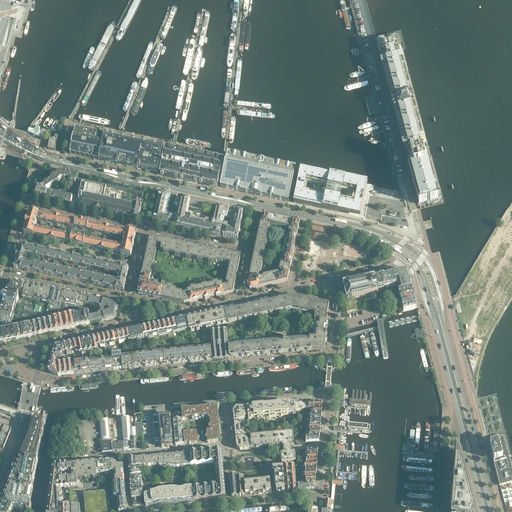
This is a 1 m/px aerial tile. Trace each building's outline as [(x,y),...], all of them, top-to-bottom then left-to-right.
[(339,3),(344,26),(345,26),(345,27),(345,28),(346,28),(346,29),(347,29),(347,30),(348,30),(349,30),(350,29),(350,28),(351,27),(351,26),(351,25),(351,24),(344,2),(344,1),(343,0),(342,0),(340,0),(339,1),(339,2),(339,3)] [(148,56),(149,56),(159,30),(158,26),(155,28),(145,54),(145,55),(145,56),(146,56),(146,57),(147,57),(148,57),(148,56)] [(158,58),(169,32),(168,27),(164,30),(155,56),(155,57),(155,58),(156,59),(157,59),(158,59),(158,58)] [(193,31),(187,59),(187,60),(188,60),(188,61),(189,61),(190,62),(190,61),(191,61),(192,60),(192,59),(198,32),(198,31),(198,30),(197,30),(197,29),(196,29),(195,29),(194,29),(194,30),(193,30),(193,31)] [(202,34),(197,62),(197,63),(197,64),(198,64),(199,64),(200,64),(200,63),(201,63),(201,62),(207,35),(207,34),(207,33),(206,33),(206,32),(205,32),(204,32),(203,32),(202,33),(202,34)] [(427,148),(400,45),(398,46),(395,34),(376,40),(380,55),(381,55),(383,62),(382,62),(391,100),(394,111),(404,148),(406,148),(408,156),(422,152),(422,153),(424,154),(425,154),(426,154),(428,151),(427,151),(427,150),(427,148)] [(351,44),(356,62),(357,64),(360,64),(360,61),(355,43),(353,42),(352,42),(351,44)] [(237,60),(234,94),(234,95),(234,96),(235,96),(235,97),(235,98),(236,98),(237,98),(238,97),(238,96),(239,96),(239,95),(239,94),(243,61),(243,60),(243,59),(242,59),(242,58),(241,58),(241,57),(240,57),(239,58),(238,59),(238,60),(237,60)] [(141,61),(132,85),(132,86),(133,87),(133,88),(134,88),(135,88),(136,88),(137,88),(137,87),(146,63),(146,62),(147,61),(146,61),(146,60),(146,59),(145,59),(144,59),(143,59),(142,59),(142,60),(141,61)] [(150,64),(141,88),(141,89),(142,89),(142,90),(143,90),(143,91),(144,91),(145,91),(145,90),(146,90),(155,65),(155,64),(156,64),(156,63),(155,63),(155,62),(154,62),(154,61),(153,61),(152,61),(151,62),(151,63),(150,63),(150,64)] [(185,69),(179,96),(179,97),(179,98),(180,98),(180,99),(181,99),(182,99),(183,99),(183,98),(184,98),(184,97),(190,70),(190,69),(190,68),(189,68),(189,67),(188,67),(187,67),(186,67),(185,67),(185,68),(185,69)] [(193,71),(188,99),(188,100),(189,101),(190,101),(191,101),(192,101),(192,100),(192,99),(198,72),(198,71),(198,70),(197,69),(196,69),(195,69),(194,69),(194,70),(193,70),(193,71)] [(351,72),(353,77),(367,74),(365,69),(351,72)] [(355,83),(356,89),(370,85),(369,80),(355,83)] [(225,92),(221,128),(221,129),(222,130),(223,130),(224,130),(225,130),(226,129),(230,92),(229,92),(229,91),(228,91),(227,91),(226,91),(225,91),(225,92)] [(128,95),(119,119),(119,120),(119,121),(120,121),(120,122),(121,122),(122,122),(123,122),(124,122),(124,121),(133,97),(133,96),(133,95),(133,94),(133,93),(132,93),(131,93),(130,93),(129,93),(129,94),(128,94),(128,95)] [(137,97),(128,121),(128,122),(128,123),(129,123),(129,124),(130,124),(131,124),(132,124),(133,124),(133,123),(142,99),(142,98),(142,97),(142,96),(141,95),(140,95),(139,95),(138,95),(138,96),(137,96),(137,97)] [(237,106),(271,110),(272,110),(273,109),(274,108),(274,107),(273,106),(272,105),(271,105),(238,101),(237,101),(236,101),(235,102),(235,103),(235,104),(235,105),(236,105),(236,106),(237,106)] [(176,105),(171,132),(171,133),(171,134),(172,134),(172,135),(173,135),(174,135),(174,134),(175,134),(175,133),(181,105),(181,104),(181,103),(180,103),(179,103),(178,103),(177,103),(176,104),(176,105)] [(185,108),(180,136),(180,137),(180,138),(181,138),(181,139),(182,139),(183,139),(184,138),(184,137),(190,109),(190,108),(190,107),(189,107),(189,106),(188,106),(187,106),(187,107),(186,107),(186,108),(185,108)] [(239,115),(240,115),(273,119),(274,119),(275,119),(276,118),(277,118),(277,117),(277,116),(276,116),(275,115),(274,115),(274,114),(273,114),(272,114),(240,111),(239,111),(238,112),(238,113),(238,114),(238,115),(239,115)] [(366,126),(367,131),(381,128),(380,122),(366,126)] [(38,136),(40,131),(40,130),(40,128),(36,127),(34,130),(31,130),(28,130),(27,132),(32,134),(37,136),(38,136)] [(99,160),(104,136),(75,129),(70,154),(99,160)] [(160,134),(140,130),(139,130),(138,130),(138,131),(138,132),(138,133),(158,138),(159,138),(159,137),(160,137),(160,136),(161,136),(161,135),(160,134)] [(158,173),(163,148),(163,147),(163,146),(162,146),(161,146),(160,146),(160,147),(159,147),(110,137),(110,136),(106,135),(106,134),(105,135),(104,135),(104,136),(99,160),(158,173)] [(369,138),(371,143),(385,140),(383,135),(369,138)] [(55,151),(58,138),(56,137),(55,140),(50,139),(48,149),(55,151)] [(213,145),(192,141),(191,141),(191,142),(190,143),(190,144),(190,145),(191,145),(211,149),(212,149),(213,148),(213,147),(213,146),(213,145)] [(218,187),(224,161),(213,159),(212,158),(211,157),(209,158),(165,149),(160,174),(218,187)] [(290,194),(296,169),(227,154),(220,187),(289,202),(290,194)] [(438,199),(427,158),(427,156),(426,156),(426,155),(424,156),(422,154),(422,156),(419,157),(418,155),(415,156),(415,158),(408,160),(408,163),(406,163),(409,175),(411,174),(416,193),(414,193),(416,199),(417,198),(419,204),(438,199)] [(343,191),(345,179),(301,170),(298,181),(306,183),(343,191)] [(108,201),(109,195),(111,188),(76,181),(78,175),(61,171),(53,178),(58,184),(60,183),(59,182),(62,179),(65,180),(65,179),(71,180),(71,182),(76,183),(73,198),(69,197),(64,196),(60,196),(59,202),(71,205),(72,201),(80,202),(79,207),(94,210),(101,212),(102,211),(131,217),(131,218),(138,219),(141,210),(142,206),(132,204),(132,206),(108,201)] [(56,185),(58,184),(53,178),(43,186),(46,190),(56,185)] [(355,204),(341,201),(338,212),(360,217),(367,184),(345,179),(343,191),(357,194),(355,204)] [(296,191),(304,193),(306,183),(298,181),(296,191)] [(48,193),(48,192),(46,190),(43,186),(36,189),(34,188),(32,195),(34,196),(35,197),(46,199),(48,193)] [(341,201),(304,193),(296,191),(294,203),(338,212),(341,201)] [(220,236),(221,232),(223,233),(223,237),(238,240),(243,212),(243,211),(217,205),(213,224),(209,223),(209,222),(206,221),(205,223),(193,220),(193,218),(192,218),(186,217),(188,207),(202,210),(203,203),(178,197),(176,207),(178,207),(176,215),(176,216),(168,214),(168,213),(165,212),(166,209),(168,209),(168,206),(167,206),(167,203),(169,204),(171,195),(167,194),(160,192),(153,222),(160,224),(164,225),(171,226),(174,226),(174,227),(177,227),(179,228),(182,228),(212,234),(215,235),(218,236),(220,236)] [(59,202),(60,196),(56,195),(56,194),(54,194),(52,193),(51,194),(48,193),(46,199),(59,202)] [(38,221),(39,214),(39,213),(30,211),(28,220),(36,222),(37,221),(38,221)] [(50,223),(51,216),(39,214),(38,221),(42,222),(42,224),(45,224),(45,222),(50,223)] [(62,226),(64,219),(61,218),(54,217),(51,216),(50,223),(54,224),(54,226),(57,227),(58,225),(62,226)] [(275,225),(277,217),(269,216),(267,223),(268,223),(275,225)] [(284,227),(285,219),(277,217),(275,225),(284,227)] [(35,227),(36,222),(28,220),(27,219),(26,225),(35,227)] [(74,229),(76,222),(64,219),(62,226),(67,227),(66,229),(70,230),(70,228),(74,229)] [(292,228),(294,221),(285,219),(284,227),(291,228),(292,228)] [(87,231),(89,224),(76,221),(76,222),(74,229),(79,230),(79,232),(82,232),(82,230),(87,231)] [(298,232),(300,222),(294,221),(292,228),(291,228),(291,230),(290,230),(298,232)] [(266,232),(268,225),(261,223),(259,231),(268,233),(266,232)] [(100,234),(101,227),(89,224),(87,231),(92,232),(91,234),(94,235),(95,233),(100,234)] [(33,235),(35,228),(35,227),(26,225),(24,233),(33,235)] [(320,241),(330,243),(333,229),(312,225),(310,238),(320,240),(320,241)] [(46,238),(47,231),(43,230),(43,228),(40,227),(39,229),(35,228),(33,235),(46,238)] [(112,237),(113,230),(111,229),(104,227),(104,228),(101,227),(100,234),(104,235),(104,237),(107,238),(107,236),(112,237)] [(58,240),(60,233),(55,232),(55,230),(52,230),(52,232),(47,231),(46,238),(48,238),(48,239),(53,240),(55,240),(58,240)] [(124,239),(126,232),(113,230),(112,237),(116,237),(116,239),(119,240),(120,238),(124,239)] [(296,239),(298,232),(290,230),(289,236),(288,235),(287,237),(296,239)] [(265,245),(268,233),(259,231),(257,243),(265,245)] [(70,243),(72,236),(68,235),(68,233),(65,232),(64,234),(60,233),(58,240),(70,243)] [(134,242),(135,234),(126,232),(124,239),(123,246),(132,248),(133,248),(134,242)] [(84,246),(85,239),(80,238),(81,236),(77,235),(77,237),(72,236),(70,243),(84,246)] [(162,245),(163,240),(150,237),(149,243),(154,244),(154,243),(157,244),(162,245)] [(96,248),(97,241),(93,240),(93,238),(90,238),(90,240),(85,239),(84,246),(96,248)] [(109,251),(110,244),(105,243),(106,241),(103,240),(102,242),(97,241),(96,248),(99,249),(101,250),(106,251),(106,250),(109,251)] [(172,253),(174,243),(171,242),(171,241),(163,240),(162,245),(161,250),(164,251),(164,253),(168,254),(169,253),(172,253)] [(121,254),(122,247),(118,246),(118,244),(115,243),(115,245),(110,244),(109,251),(121,254)] [(155,253),(157,244),(154,243),(154,244),(149,243),(147,252),(155,253)] [(183,256),(185,245),(182,245),(182,244),(177,243),(177,244),(174,243),(172,253),(175,254),(175,256),(179,257),(180,255),(183,256)] [(293,256),(295,245),(286,243),(284,254),(293,256)] [(25,261),(26,255),(31,256),(33,248),(20,245),(17,254),(16,258),(14,267),(28,270),(29,262),(25,261)] [(194,258),(196,248),(193,247),(193,246),(189,245),(188,246),(185,245),(183,256),(186,256),(186,258),(188,259),(191,259),(191,257),(194,258)] [(131,256),(132,248),(123,246),(122,247),(121,254),(131,256)] [(205,260),(208,250),(204,249),(204,248),(200,247),(200,248),(196,248),(194,258),(197,259),(197,260),(199,261),(202,261),(202,260),(205,260)] [(43,258),(44,251),(33,248),(31,256),(35,257),(34,258),(39,259),(39,258),(43,258)] [(262,262),(264,250),(255,248),(253,260),(262,262)] [(54,261),(56,253),(44,250),(44,251),(43,258),(46,259),(46,260),(50,261),(51,260),(54,261)] [(217,261),(219,252),(215,252),(216,251),(211,250),(211,251),(208,250),(205,260),(208,261),(208,263),(211,263),(213,264),(213,262),(217,263),(217,261)] [(153,262),(155,253),(147,252),(145,260),(153,262)] [(66,263),(67,255),(56,253),(54,261),(58,262),(58,263),(62,264),(62,263),(66,263)] [(239,262),(241,256),(230,254),(228,263),(231,263),(232,261),(239,262)] [(290,267),(293,256),(284,254),(281,266),(290,267)] [(78,266),(79,258),(80,258),(68,255),(67,255),(66,263),(69,264),(69,265),(74,266),(74,265),(78,266)] [(89,268),(91,260),(79,258),(78,266),(81,267),(81,268),(86,269),(86,268),(89,268)] [(101,271),(103,263),(91,260),(89,268),(93,269),(93,270),(97,271),(98,270),(101,271)] [(151,270),(153,262),(145,260),(144,269),(151,270)] [(259,273),(262,262),(253,260),(251,271),(259,273)] [(237,271),(239,262),(232,261),(231,263),(230,269),(237,271)] [(39,273),(41,265),(37,264),(38,263),(33,262),(33,263),(29,262),(28,270),(39,273)] [(113,273),(115,265),(103,263),(101,271),(105,272),(105,273),(109,274),(109,273),(113,273)] [(51,275),(53,267),(49,266),(49,265),(45,264),(45,266),(41,265),(39,273),(51,275)] [(126,282),(127,278),(126,277),(129,268),(115,265),(113,273),(119,275),(117,281),(111,280),(110,288),(124,291),(126,281),(126,282)] [(287,281),(290,267),(281,266),(280,274),(281,274),(283,282),(287,281)] [(63,278),(64,270),(61,269),(61,268),(57,267),(56,268),(53,267),(51,275),(63,278)] [(75,280),(76,272),(73,271),(73,270),(68,269),(68,271),(64,270),(63,278),(75,280)] [(236,279),(237,271),(230,269),(228,278),(236,279)] [(259,273),(251,271),(247,287),(250,289),(260,287),(258,279),(260,277),(259,276),(259,273)] [(396,280),(409,277),(408,274),(408,272),(407,271),(406,271),(395,274),(396,280)] [(86,283),(88,275),(84,274),(85,273),(80,272),(80,273),(76,272),(75,280),(86,283)] [(98,285),(100,277),(96,276),(96,275),(92,274),(92,276),(88,275),(86,283),(87,283),(98,285)] [(397,282),(396,280),(395,274),(389,275),(388,275),(391,287),(397,285),(397,282)] [(278,284),(276,275),(268,276),(270,285),(278,284)] [(391,287),(388,275),(383,276),(382,276),(384,288),(391,287)] [(110,288),(111,280),(112,277),(110,276),(110,279),(108,279),(108,278),(104,277),(103,278),(100,277),(98,285),(110,288)] [(384,288),(382,276),(376,278),(378,289),(384,288)] [(410,283),(409,277),(396,280),(397,282),(399,282),(400,285),(410,283)] [(234,288),(236,279),(228,278),(227,284),(228,284),(227,286),(234,288)] [(377,299),(376,294),(378,294),(375,278),(370,279),(343,285),(348,307),(347,307),(347,313),(357,311),(356,304),(377,299)] [(19,293),(21,284),(11,282),(9,283),(7,290),(19,293)] [(211,286),(213,296),(216,296),(216,297),(224,295),(223,287),(222,285),(219,285),(218,282),(213,283),(214,286),(211,286)] [(144,295),(146,284),(140,283),(138,294),(144,295)] [(412,288),(410,283),(400,285),(401,288),(398,289),(399,292),(412,288)] [(36,301),(39,288),(26,285),(24,294),(25,294),(24,297),(30,299),(30,300),(36,301)] [(205,298),(205,299),(209,298),(209,297),(213,296),(211,286),(207,287),(207,285),(204,285),(202,286),(202,288),(199,289),(201,299),(205,298)] [(168,286),(167,289),(164,288),(162,299),(173,301),(175,292),(175,291),(172,290),(173,287),(168,286)] [(233,293),(234,288),(227,286),(223,287),(224,295),(233,293)] [(188,295),(190,302),(198,301),(198,300),(201,299),(199,289),(196,289),(195,287),(191,288),(191,291),(188,292),(188,295)] [(50,303),(52,291),(51,291),(51,290),(39,288),(36,301),(41,303),(41,301),(50,303)] [(413,295),(412,288),(399,292),(400,298),(413,295)] [(18,298),(19,293),(7,290),(6,295),(18,298)] [(55,305),(58,292),(52,291),(50,303),(49,303),(48,312),(53,312),(55,305)] [(59,312),(61,304),(63,293),(58,292),(55,305),(53,312),(59,312)] [(190,302),(188,295),(185,295),(181,294),(181,293),(175,292),(173,301),(184,304),(190,302)] [(88,306),(90,299),(79,296),(63,293),(61,304),(76,308),(77,303),(88,306)] [(38,319),(44,306),(28,302),(18,298),(6,295),(4,301),(16,304),(19,305),(14,324),(38,319)] [(295,310),(297,298),(293,297),(291,296),(291,295),(289,296),(289,297),(287,298),(289,310),(292,309),(295,310)] [(415,301),(414,298),(413,295),(400,298),(402,305),(415,301)] [(289,310),(287,298),(271,301),(274,313),(289,310)] [(311,313),(313,301),(312,301),(312,300),(310,300),(309,300),(309,301),(297,298),(295,310),(311,313)] [(114,319),(117,305),(90,299),(88,306),(88,308),(99,310),(100,310),(101,314),(89,317),(91,324),(114,319)] [(14,310),(16,304),(4,301),(2,307),(14,310)] [(274,313),(271,301),(256,305),(259,317),(274,313)] [(327,316),(329,305),(318,302),(317,301),(315,301),(315,302),(313,301),(311,313),(316,314),(316,316),(327,316)] [(417,308),(415,301),(402,305),(403,311),(417,308)] [(259,317),(256,305),(240,308),(243,320),(259,317)] [(12,316),(14,310),(2,307),(1,313),(12,316)] [(243,320),(240,308),(225,312),(227,323),(243,320)] [(224,310),(186,318),(188,328),(189,331),(213,325),(214,328),(228,325),(225,312),(224,310)] [(91,324),(89,317),(89,313),(86,314),(85,311),(81,312),(81,315),(75,316),(75,314),(72,314),(75,327),(91,324)] [(0,318),(11,322),(12,316),(1,313),(0,315),(0,318)] [(75,327),(72,314),(62,317),(65,329),(75,327)] [(326,332),(327,322),(327,316),(316,316),(315,316),(314,331),(326,332)] [(65,329),(62,317),(51,319),(52,320),(54,332),(65,329)] [(9,327),(11,322),(0,318),(0,324),(3,326),(9,327)] [(188,328),(186,318),(175,321),(161,324),(163,332),(165,332),(165,334),(170,333),(170,331),(172,330),(174,330),(175,332),(177,331),(188,328)] [(160,333),(163,332),(161,324),(146,327),(149,337),(151,337),(151,335),(155,334),(156,336),(158,335),(159,341),(164,340),(164,338),(161,338),(160,333)] [(33,336),(31,325),(25,326),(28,338),(33,336)] [(28,338),(25,326),(19,327),(22,339),(28,338)] [(22,339),(19,327),(13,328),(16,340),(22,339)] [(16,340),(13,328),(7,330),(10,341),(16,340)] [(143,336),(142,328),(129,331),(131,341),(131,342),(144,339),(143,336)] [(0,343),(10,341),(7,330),(0,331),(0,343)] [(228,346),(227,330),(211,332),(212,347),(213,359),(213,361),(229,359),(229,358),(228,346)] [(325,351),(325,341),(326,332),(314,331),(313,339),(310,339),(311,351),(313,351),(313,350),(325,351)] [(125,347),(124,341),(126,340),(124,332),(115,334),(116,342),(118,350),(123,349),(123,348),(125,347)] [(295,352),(294,340),(286,341),(286,339),(286,335),(283,336),(283,339),(283,341),(276,342),(277,354),(295,352)] [(311,351),(310,339),(294,340),(295,352),(311,351)] [(88,352),(86,340),(77,342),(79,354),(82,354),(82,356),(81,357),(82,360),(85,359),(84,353),(88,352)] [(80,360),(79,354),(77,342),(72,343),(74,351),(76,351),(76,353),(74,354),(76,361),(80,360)] [(277,354),(276,342),(260,343),(261,355),(277,354)] [(71,354),(71,352),(74,351),(72,343),(62,345),(64,353),(66,353),(67,355),(69,355),(70,359),(71,359),(71,362),(76,361),(74,354),(71,354)] [(261,355),(260,343),(244,344),(245,357),(261,355)] [(245,357),(244,344),(228,346),(229,358),(245,357)] [(64,353),(62,345),(56,347),(55,348),(54,353),(62,353),(64,353)] [(423,346),(418,347),(425,373),(430,372),(423,346)] [(213,359),(212,347),(192,349),(193,361),(213,359)] [(193,361),(192,349),(176,351),(177,363),(193,361)] [(122,370),(121,358),(120,351),(112,353),(114,370),(122,370)] [(177,363),(176,351),(162,352),(163,364),(177,363)] [(163,364),(162,352),(149,353),(150,366),(163,364)] [(80,360),(76,361),(71,362),(73,374),(114,370),(112,353),(85,359),(82,360),(80,360)] [(150,366),(149,353),(132,355),(132,357),(133,367),(150,366)] [(133,367),(132,357),(121,358),(122,370),(133,369),(133,367)] [(58,376),(57,363),(59,362),(59,359),(52,359),(49,370),(49,372),(58,376)] [(296,412),(299,412),(299,411),(306,410),(305,404),(299,405),(299,404),(298,404),(298,403),(297,403),(284,404),(283,404),(282,404),(282,405),(272,405),(271,405),(270,405),(270,406),(260,407),(260,406),(259,406),(258,406),(258,407),(236,409),(235,411),(244,418),(244,417),(247,417),(247,420),(251,420),(251,421),(258,421),(257,419),(263,419),(263,420),(269,420),(269,418),(275,418),(275,419),(281,418),(281,417),(287,416),(287,418),(293,417),(293,416),(296,416),(296,412)] [(219,422),(218,406),(205,407),(205,408),(198,408),(199,417),(201,417),(201,418),(202,418),(202,419),(204,419),(204,417),(208,417),(208,419),(210,419),(210,422),(219,422)] [(199,417),(198,408),(189,409),(189,408),(181,408),(181,409),(179,409),(181,416),(182,416),(182,420),(186,420),(186,418),(192,418),(192,420),(194,419),(195,419),(195,418),(199,417)] [(294,446),(293,432),(249,436),(249,441),(246,441),(244,437),(244,434),(246,434),(246,431),(247,431),(247,427),(245,427),(245,424),(243,424),(243,421),(244,418),(235,411),(233,412),(237,448),(240,451),(249,450),(249,449),(251,449),(251,448),(256,448),(256,449),(260,449),(260,447),(269,446),(269,448),(272,448),(272,446),(282,445),(282,447),(283,447),(284,450),(284,453),(281,453),(281,462),(294,461),(296,461),(295,452),(292,452),(292,450),(291,446),(294,446)] [(173,446),(170,415),(159,416),(162,447),(173,446)] [(35,460),(40,438),(41,438),(44,420),(36,417),(34,424),(30,436),(21,457),(35,460)] [(131,438),(129,417),(121,418),(122,430),(123,443),(123,451),(132,450),(131,438)] [(109,439),(107,419),(99,420),(101,440),(109,439)] [(184,445),(183,433),(182,420),(173,420),(175,446),(184,445)] [(221,442),(220,426),(219,422),(210,422),(210,426),(209,426),(209,427),(209,429),(211,429),(211,431),(207,431),(207,437),(205,437),(205,439),(206,439),(207,439),(208,443),(221,442)] [(2,450),(10,431),(9,431),(0,426),(0,454),(1,454),(2,450)] [(306,443),(319,441),(320,430),(307,432),(306,443)] [(199,439),(199,437),(197,437),(197,432),(183,433),(184,445),(198,444),(198,440),(199,440),(199,439)] [(511,482),(511,468),(504,437),(488,441),(499,486),(511,482)] [(123,451),(122,443),(119,443),(117,441),(105,442),(101,443),(102,453),(123,451)] [(474,511),(458,449),(457,450),(451,511),(474,511)] [(226,497),(225,485),(222,450),(189,453),(190,465),(213,463),(215,486),(192,488),(193,500),(226,497)] [(190,465),(189,453),(183,454),(184,455),(154,457),(155,465),(158,465),(162,466),(165,466),(169,466),(173,467),(177,467),(180,467),(184,466),(190,465)] [(34,470),(35,463),(37,464),(38,461),(35,460),(21,457),(18,466),(34,470)] [(155,465),(154,457),(143,459),(143,457),(134,458),(135,467),(141,466),(141,465),(142,465),(144,466),(148,466),(151,466),(155,465)] [(141,471),(141,466),(135,467),(134,458),(128,459),(130,472),(141,471)] [(124,481),(123,464),(114,465),(114,463),(116,463),(116,460),(95,462),(96,473),(100,472),(100,473),(105,472),(105,474),(108,474),(108,472),(111,472),(114,471),(115,482),(124,481)] [(96,473),(95,462),(76,463),(77,479),(82,479),(97,477),(96,473)] [(64,490),(69,490),(69,487),(78,486),(77,479),(76,463),(53,465),(49,500),(47,511),(70,511),(70,506),(61,507),(61,501),(63,501),(64,500),(64,499),(63,499),(62,489),(64,488),(64,490)] [(296,485),(295,478),(294,465),(283,467),(285,492),(297,491),(296,485)] [(32,478),(34,470),(18,466),(14,475),(34,479),(34,478),(32,478)] [(285,492),(283,467),(273,468),(273,472),(275,472),(275,480),(274,481),(274,482),(275,482),(276,483),(274,483),(275,484),(276,484),(276,485),(275,486),(276,487),(276,492),(282,491),(282,492),(285,492)] [(32,490),(32,487),(30,487),(32,481),(33,481),(34,479),(14,475),(4,498),(30,503),(30,500),(28,500),(30,490),(32,490)] [(231,497),(245,496),(244,481),(244,477),(236,477),(236,475),(229,475),(231,497)] [(315,483),(316,477),(305,477),(295,478),(296,485),(315,483)] [(266,494),(271,493),(270,478),(257,480),(258,495),(263,494),(266,494)] [(253,495),(258,495),(257,480),(244,481),(245,496),(251,495),(253,495)] [(118,500),(126,499),(124,481),(115,482),(113,482),(113,486),(111,487),(111,490),(113,490),(114,496),(112,496),(112,500),(118,500)] [(111,511),(109,490),(109,489),(109,487),(108,486),(107,485),(106,484),(104,483),(103,482),(101,482),(100,482),(97,482),(97,487),(70,490),(71,505),(70,506),(70,511),(111,511)] [(501,489),(505,503),(511,501),(508,487),(501,489)] [(193,500),(192,488),(189,488),(186,489),(182,490),(179,490),(173,489),(168,490),(170,502),(172,502),(173,502),(176,502),(177,502),(178,501),(179,501),(180,500),(183,500),(184,500),(186,500),(188,501),(193,500)] [(170,502),(168,490),(160,490),(154,493),(151,493),(150,493),(146,495),(145,495),(145,496),(145,505),(148,505),(150,504),(151,504),(152,503),(155,503),(156,503),(158,503),(159,504),(162,503),(164,502),(165,502),(166,503),(170,502)] [(12,511),(13,508),(31,511),(31,504),(30,503),(4,498),(0,507),(0,511),(12,511)] [(141,505),(141,498),(132,499),(132,506),(141,505)] [(119,511),(127,511),(126,499),(118,500),(119,511)] [(330,509),(330,504),(333,504),(333,500),(325,500),(325,508),(322,508),(321,511),(329,511),(330,509)]
